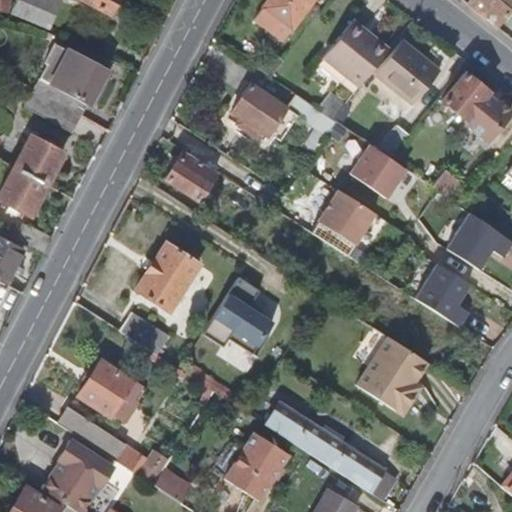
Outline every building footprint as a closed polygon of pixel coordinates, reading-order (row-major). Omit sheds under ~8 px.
[(8,0),(0,0),(0,7),(8,9),(8,0)] [(48,27),(60,0),(59,0),(16,0),(11,11),(48,27)] [(84,0),(106,11),(107,9),(114,8),(117,0),(84,0)] [(291,31),(313,0),(269,0),(262,10),(291,31)] [(496,30),(511,9),(511,0),(470,0),(466,5),(470,9),(496,30)] [(386,52),(350,23),(320,59),(356,88),(386,52)] [(89,104),(107,70),(68,49),(66,51),(55,45),(45,63),(56,70),(49,82),(40,77),(33,88),(80,114),(86,102),(89,104)] [(438,74),(402,45),(375,80),(411,108),(438,74)] [(273,74),(282,61),(272,54),(263,67),(273,74)] [(484,99),(487,95),(463,75),(440,103),(464,122),(461,127),(483,145),(508,115),(496,103),(488,103),(484,99)] [(264,136),(284,107),(251,84),(231,113),(264,136)] [(80,114),(33,88),(23,106),(70,132),(80,114)] [(332,118),(343,105),(328,93),(317,107),(332,118)] [(331,119),(293,94),(284,107),(316,128),(326,136),(336,123),(331,119)] [(389,160),(409,135),(397,126),(376,151),(389,160)] [(313,155),(326,136),(316,128),(303,147),(313,155)] [(47,184),(64,153),(30,134),(13,165),(47,184)] [(376,151),(369,146),(349,175),(385,200),(405,171),(389,160),(376,151)] [(198,201),(216,172),(183,151),(164,179),(198,201)] [(8,162),(11,157),(5,154),(3,159),(8,162)] [(291,184),(258,162),(252,172),(285,193),(291,184)] [(0,198),(30,215),(47,184),(13,165),(0,189),(0,198)] [(511,165),(502,178),(504,180),(511,185),(511,165)] [(443,198),(454,182),(441,173),(430,189),(443,198)] [(511,188),(511,185),(504,180),(498,188),(507,195),(511,188)] [(373,214),(336,190),(316,222),(352,245),(373,214)] [(511,244),(468,215),(444,250),(476,270),(489,251),(501,259),(511,244)] [(43,253),(51,237),(25,223),(16,239),(43,253)] [(0,282),(5,285),(23,251),(0,238),(0,282)] [(168,312),(198,265),(166,243),(135,291),(168,312)] [(412,299),(456,327),(466,312),(454,305),(466,285),(434,264),(412,299)] [(239,279),(203,336),(223,349),(229,340),(253,356),(273,324),(259,315),(262,311),(251,304),(259,291),(239,279)] [(159,333),(131,314),(119,332),(148,351),(159,333)] [(405,392),(412,382),(424,362),(385,337),(354,385),(399,415),(411,396),(405,392)] [(136,406),(145,391),(101,361),(77,396),(114,421),(117,416),(130,425),(141,409),(136,406)] [(411,396),(418,386),(412,382),(405,392),(411,396)] [(266,384),(247,413),(262,423),(281,394),(266,384)] [(397,482),(278,405),(264,426),(305,452),(384,503),(397,482)] [(143,457),(68,408),(58,425),(111,459),(133,473),(143,457)] [(258,502),(286,454),(252,432),(223,480),(258,502)] [(75,511),(80,511),(111,466),(70,440),(57,459),(58,462),(41,489),(71,509),(75,511)] [(143,468),(158,477),(164,468),(169,460),(154,451),(143,468)] [(136,475),(146,459),(143,457),(133,473),(136,475)] [(158,477),(153,486),(182,504),(193,487),(164,468),(158,477)] [(56,511),(59,508),(24,486),(8,511),(56,511)] [(357,511),(358,511),(330,492),(317,511),(357,511)]
